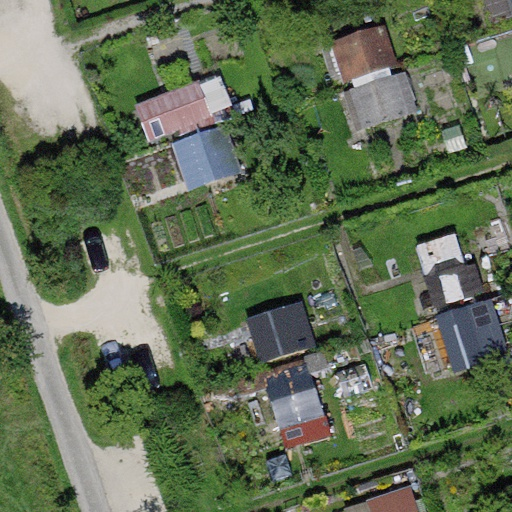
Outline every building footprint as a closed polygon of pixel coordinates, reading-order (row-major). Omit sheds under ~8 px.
[(350,88),(406,67),(389,24),(333,45),(350,88)] [(215,123),(201,82),(141,103),(156,144),(215,123)] [(200,183),(249,163),(234,128),(186,148),(200,183)] [(467,234),(424,246),(440,305),(484,293),(467,234)] [(263,367),(309,355),(298,310),(251,322),(263,367)] [(435,380),(476,363),(455,311),(413,328),(435,380)] [(265,373),(284,429),(333,413),(314,357),(265,373)] [(428,511),(419,483),(349,507),(350,511),(428,511)]
